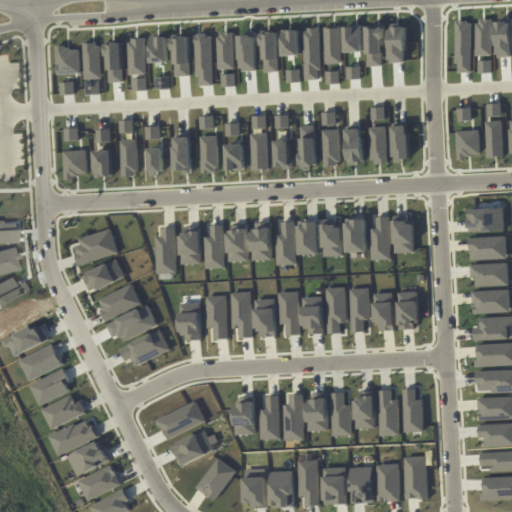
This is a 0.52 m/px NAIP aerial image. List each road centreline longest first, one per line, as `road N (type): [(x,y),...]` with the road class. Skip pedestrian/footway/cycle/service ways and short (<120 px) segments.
road 1 (residential): [(33,1),(48,266),(173,511)]
road 2 (residential): [(461,511),(435,0)]
road 3 (residential): [(511,178),(43,204)]
road 4 (residential): [(118,406),(185,372),(454,357)]
road 5 (residential): [(0,26),(148,3)]
road 6 (residential): [(148,3),(0,1)]
